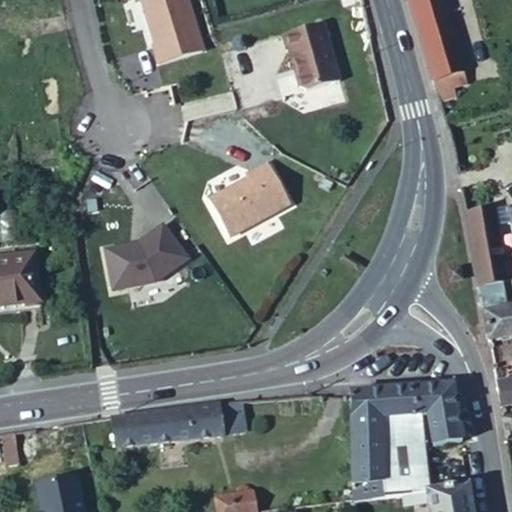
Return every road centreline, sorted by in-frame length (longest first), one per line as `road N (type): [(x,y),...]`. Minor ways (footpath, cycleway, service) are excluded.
road 1 (primary): [(387,288),(342,336),(284,366),(0,409)]
road 2 (primary): [(387,0),(416,109),(421,198),(387,288)]
road 3 (tertiary): [(387,288),(460,346),(475,388),(493,511)]
road 4 (residential): [(80,0),(112,121)]
